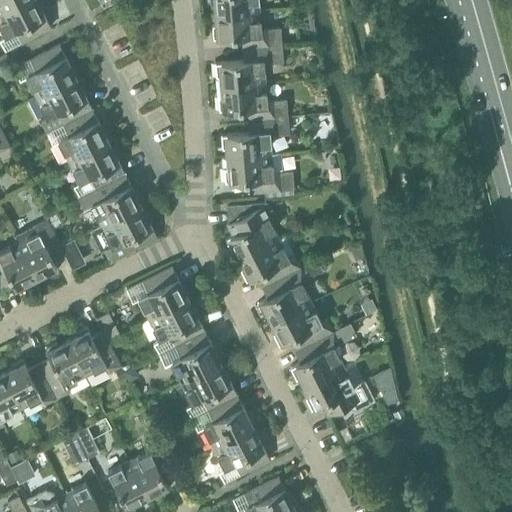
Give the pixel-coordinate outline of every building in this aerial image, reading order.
[(0,0),(0,11),(22,0),(0,0)] [(40,0),(22,0),(0,11),(0,24),(5,35),(15,30),(21,41),(51,26),(41,6),(43,5),(40,0)] [(214,14),(259,10),(258,0),(210,0),(210,4),(214,3),(214,14)] [(242,47),(281,44),(280,27),(260,29),(259,10),(214,14),(215,24),(212,24),(213,37),(241,35),(242,47)] [(36,96),(79,74),(72,62),(70,63),(60,43),(30,59),(35,70),(25,75),(36,96)] [(220,85),(265,81),(263,62),(282,61),(281,44),(242,47),(243,60),(215,62),(216,75),(219,75),(220,85)] [(48,130),(62,123),(92,108),(82,88),(85,87),(79,74),(36,96),(47,117),(43,119),(48,130)] [(265,81),(220,85),(221,95),(218,96),(219,109),(247,107),(248,119),(287,116),(286,99),(267,101),(265,81)] [(69,160),(111,139),(105,126),(102,128),(92,108),(62,123),(68,134),(58,139),(69,160)] [(226,157),(271,153),(269,134),(288,132),(287,116),(248,119),(249,132),(221,134),(222,147),(225,147),(226,157)] [(0,149),(10,145),(0,125),(0,149)] [(95,186),(125,171),(115,152),(117,151),(111,139),(69,160),(79,181),(89,176),(95,186)] [(281,152),(271,153),(226,157),(227,167),(224,167),(225,181),(253,178),(254,191),(293,188),(292,171),(282,171),(281,152)] [(95,186),(81,193),(89,210),(93,209),(101,224),(144,203),(137,191),(135,192),(125,171),(95,186)] [(238,257),(278,237),(268,217),(274,214),(268,202),(228,205),(229,221),(235,233),(225,238),(231,250),(234,248),(238,257)] [(101,224),(90,230),(100,250),(106,248),(112,259),(128,252),(157,236),(147,216),(150,215),(144,203),(101,224)] [(18,241),(35,277),(45,272),(46,275),(58,269),(54,260),(65,254),(60,245),(47,219),(15,235),(18,241)] [(262,286),(300,266),(294,254),(288,257),(278,237),(238,257),(243,266),(240,268),(246,280),(256,275),(262,286)] [(60,245),(65,254),(71,266),(83,260),(72,239),(60,245)] [(0,283),(1,287),(12,281),(16,290),(28,284),(27,281),(35,277),(18,241),(0,250),(0,283)] [(148,317),(191,296),(185,284),(182,285),(172,265),(142,280),(148,291),(138,296),(148,317)] [(271,322),(311,301),(301,281),(306,278),(300,266),(262,286),(268,297),(258,302),(264,314),(266,312),(271,322)] [(175,345),(205,330),(195,310),(197,308),(191,296),(148,317),(159,338),(169,333),(175,345)] [(294,350),(333,330),(327,318),(321,321),(311,301),(271,322),(276,330),(273,332),(279,344),(289,339),(294,350)] [(97,317),(103,329),(108,338),(119,332),(108,311),(97,317)] [(67,339),(85,375),(106,365),(108,370),(121,364),(108,338),(103,329),(92,334),(87,325),(75,332),(77,334),(67,339)] [(175,345),(159,353),(165,364),(170,361),(181,382),(223,360),(217,348),(215,349),(205,330),(175,345)] [(304,386),(344,366),(333,345),(339,343),(333,330),(294,350),(300,361),(290,366),(296,378),(299,377),(304,386)] [(85,375),(67,339),(58,344),(57,341),(45,347),(49,356),(38,361),(56,397),(68,390),(66,385),(85,375)] [(56,397),(38,361),(27,367),(23,358),(11,364),(12,367),(3,372),(21,407),(41,397),(44,403),(56,397)] [(223,360),(181,382),(191,403),(201,398),(207,409),(237,394),(227,374),(229,372),(223,360)] [(121,365),(114,368),(120,379),(126,376),(121,365)] [(134,366),(124,371),(129,380),(139,376),(134,366)] [(344,366),(304,386),(308,395),(305,396),(311,408),(321,403),(327,414),(348,404),(348,406),(357,408),(374,399),(364,380),(353,385),(344,366)] [(392,369),(375,377),(389,406),(400,401),(392,369)] [(21,407),(3,372),(0,373),(0,425),(4,423),(1,417),(21,407)] [(213,446),(256,424),(250,412),(247,413),(237,394),(207,409),(213,420),(203,425),(213,446)] [(130,404),(129,409),(131,413),(136,415),(142,412),(143,407),(140,403),(136,401),(130,404)] [(256,424),(213,446),(224,467),(234,462),(240,473),(270,458),(260,438),(262,437),(256,424)] [(73,432),(86,458),(99,451),(87,425),(73,432)] [(86,458),(73,432),(62,438),(75,463),(86,458)] [(128,460),(147,496),(156,491),(157,494),(169,488),(165,479),(176,473),(158,438),(146,444),(149,450),(128,460)] [(16,449),(6,454),(10,462),(21,457),(16,449)] [(0,472),(11,467),(4,454),(0,455),(0,472)] [(19,460),(11,465),(15,474),(22,470),(22,467),(19,460)] [(147,496),(128,460),(108,471),(127,509),(139,503),(138,500),(147,496)] [(11,467),(0,472),(6,485),(17,479),(11,467)] [(246,511),(287,511),(298,507),(291,494),(289,495),(278,475),(248,490),(254,501),(244,507),(246,511)] [(64,493),(73,511),(100,511),(86,482),(64,493)] [(45,488),(27,498),(33,511),(73,511),(64,493),(57,497),(53,490),(45,488)] [(13,511),(16,511),(25,508),(18,495),(7,500),(13,511)]
